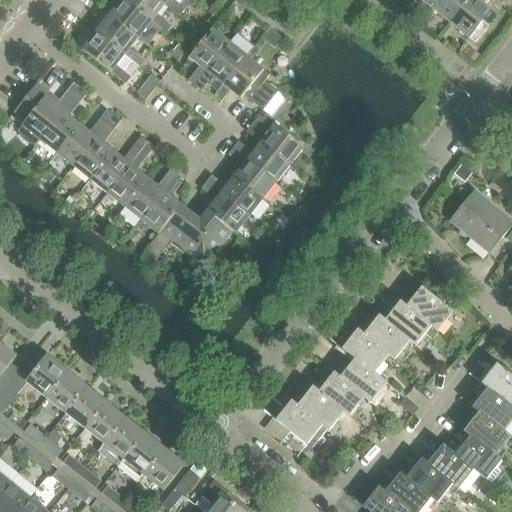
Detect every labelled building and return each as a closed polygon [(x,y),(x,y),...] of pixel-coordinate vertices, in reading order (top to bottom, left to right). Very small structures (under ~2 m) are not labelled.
[(144,32),(151,23),(122,0),(109,17),(137,39),(153,51),(159,43),(144,32)] [(157,15),(164,5),(157,0),(122,0),(151,23),(151,22),(166,34),(172,27),(157,15)] [(172,0),(157,0),(164,5),(180,17),(185,10),(172,0)] [(419,0),(430,8),(436,0),(419,0)] [(436,0),(430,8),(449,23),(466,0),(436,0)] [(489,11),(474,0),(466,0),(449,23),(468,38),(481,21),(489,11)] [(130,49),(137,39),(109,17),(96,34),(124,56),(139,68),(145,61),(130,49)] [(481,21),(468,38),(476,44),(489,27),(481,21)] [(188,81),(195,87),(229,44),(212,30),(190,58),(200,66),(188,81)] [(116,66),(124,56),(96,34),(82,51),(126,85),(131,78),(116,66)] [(214,77),(224,85),(246,57),(229,44),(195,87),(202,92),(214,77)] [(466,56),(466,57),(476,64),(481,57),(472,49),(471,50),(466,56)] [(244,96),(263,111),(279,92),(259,77),(263,71),(246,57),(224,85),(212,100),(219,106),(231,91),(241,99),(244,96)] [(137,93),(146,99),(158,83),(150,77),(137,93)] [(36,145),(40,140),(80,90),(73,85),(59,102),(37,85),(14,113),(26,122),(18,132),(21,137),(23,140),(26,143),(29,144),(32,145),(36,145)] [(86,95),(80,90),(40,140),(57,154),(80,125),(69,117),(86,95)] [(287,99),(279,92),(263,111),(271,118),(287,99)] [(90,133),(80,125),(57,154),(74,167),(114,117),(107,111),(90,133)] [(120,122),(114,117),(74,167),(91,181),(114,152),(103,144),(120,122)] [(247,132),(261,143),(290,166),(304,149),(275,126),(266,136),(252,125),(247,132)] [(124,160),(114,152),(91,181),(108,194),(148,143),(141,138),(124,160)] [(240,141),(234,149),(277,183),(290,166),(261,143),(254,152),(240,141)] [(154,149),(148,143),(108,194),(125,207),(147,179),(137,170),(148,156),(154,149)] [(243,166),(234,177),(263,200),(277,183),(234,149),(229,155),(243,166)] [(175,165),(169,173),(175,178),(176,179),(182,171),(175,165)] [(462,166),(454,175),(465,184),(472,175),(472,174),(465,169),(462,166)] [(157,187),(147,179),(125,207),(142,221),(175,178),(169,173),(157,187)] [(212,175),(207,183),(250,217),(263,200),(234,177),(227,187),(212,175)] [(176,179),(175,178),(142,221),(159,234),(160,233),(160,232),(181,206),(170,198),(182,183),(176,179)] [(215,201),(207,211),(233,232),(236,235),(250,217),(207,183),(201,190),(215,201)] [(489,254),(511,225),(473,194),(450,222),(489,254)] [(69,197),(64,203),(69,207),(74,201),(69,197)] [(200,221),(181,206),(160,232),(160,233),(192,258),(215,255),(233,232),(207,211),(200,221)] [(147,252),(141,259),(152,268),(158,260),(147,252)] [(422,288),(407,307),(407,308),(432,328),(439,334),(455,315),(422,288)] [(417,347),(432,328),(407,308),(407,307),(401,302),(385,322),(410,342),(417,347)] [(395,361),(410,342),(385,322),(379,316),(364,335),(364,336),(389,356),(389,355),(395,361)] [(356,359),(355,360),(374,375),(374,374),(389,356),(364,336),(364,335),(358,330),(343,349),(356,359)] [(0,378),(16,358),(0,345),(0,397),(8,388),(0,381),(0,378)] [(26,383),(46,399),(67,373),(47,357),(26,383)] [(387,384),(374,374),(374,375),(355,360),(340,379),(365,399),(371,404),(387,384)] [(481,386),(487,390),(511,409),(511,380),(495,367),(481,386)] [(46,399),(66,415),(87,388),(67,373),(46,399)] [(350,418),(365,399),(340,379),(334,374),(319,393),(343,412),(350,418)] [(328,431),(343,412),(319,393),(313,387),(298,406),(297,406),(323,427),(323,426),(328,431)] [(17,396),(8,388),(0,397),(0,414),(1,415),(17,396)] [(66,415),(85,430),(106,404),(87,388),(66,415)] [(472,409),(478,414),(503,433),(511,422),(511,409),(487,390),(472,409)] [(405,399),(399,406),(413,416),(419,409),(405,399)] [(307,446),(323,427),(297,406),(298,406),(292,401),(276,421),(307,446)] [(85,430),(104,445),(125,419),(106,404),(85,430)] [(14,414),(8,420),(21,431),(27,424),(14,414)] [(463,432),(470,438),(494,457),(495,457),(510,438),(503,433),(478,414),(463,432)] [(105,457),(118,468),(145,434),(125,419),(104,445),(99,453),(99,456),(101,458),(105,457)] [(12,434),(0,424),(0,437),(6,442),(12,434)] [(24,433),(41,446),(47,438),(30,425),(24,433)] [(137,483),(143,476),(164,450),(145,434),(118,468),(118,471),(120,473),(124,473),(137,483)] [(63,451),(47,438),(41,446),(57,458),(63,451)] [(474,471),(486,481),(491,484),(500,473),(496,469),(502,463),(495,457),(494,457),(470,438),(455,456),(474,471)] [(12,447),(28,460),(34,452),(18,439),(12,447)] [(459,490),(474,471),(455,456),(442,446),(428,465),(453,485),(459,490)] [(184,465),(164,450),(143,476),(163,492),(184,465)] [(51,466),(34,452),(28,460),(45,474),(51,466)] [(62,463),(79,477),(86,469),(69,455),(62,463)] [(439,503),(453,485),(428,465),(427,465),(422,460),(407,479),(432,499),(433,498),(439,503)] [(101,481),(86,469),(79,477),(95,489),(101,481)] [(51,478),(68,491),(74,483),(57,470),(51,478)] [(191,470),(174,490),(182,497),(182,496),(185,498),(200,478),(191,470)] [(411,511),(421,511),(432,499),(407,479),(401,474),(386,492),(411,511)] [(0,495),(9,483),(0,476),(0,495)] [(212,505),(206,511),(242,511),(225,498),(229,493),(214,481),(202,497),(212,505)] [(18,511),(29,499),(9,483),(0,495),(0,511),(18,511)] [(90,497),(74,483),(68,491),(84,504),(90,497)] [(101,494),(118,508),(124,500),(108,486),(101,494)] [(364,506),(372,511),(410,511),(411,511),(386,492),(379,487),(364,506)] [(168,511),(169,511),(182,497),(174,490),(162,506),(168,511)] [(18,511),(45,511),(29,499),(18,511)] [(139,511),(124,500),(118,508),(123,511),(139,511)] [(89,508),(93,511),(109,511),(95,501),(89,508)]
